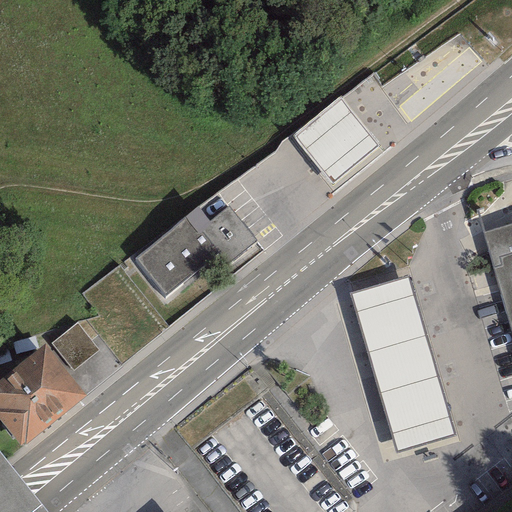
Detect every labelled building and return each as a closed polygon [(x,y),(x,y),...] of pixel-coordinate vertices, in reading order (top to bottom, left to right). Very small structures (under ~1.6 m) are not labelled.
[(379,146),(339,98),(292,137),(332,185),(379,146)] [(256,241),(228,208),(208,224),(198,211),(136,262),(164,296),(216,254),(226,266),(256,241)] [(511,223),(483,232),(497,284),(511,336),(511,223)] [(409,276),(348,294),(395,454),(455,437),(409,276)] [(88,406),(44,351),(0,385),(0,424),(25,456),(88,406)] [(43,511),(28,492),(0,457),(0,511),(43,511)]
